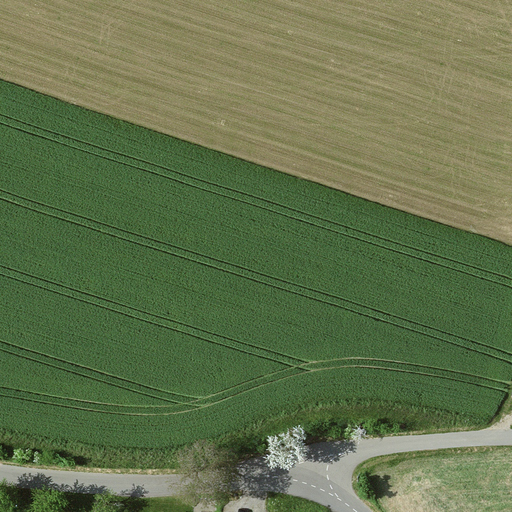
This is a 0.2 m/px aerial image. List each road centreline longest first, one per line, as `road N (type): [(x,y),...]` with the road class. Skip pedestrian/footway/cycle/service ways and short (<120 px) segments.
road 1 (residential): [(0,474),(119,485),(291,478)]
road 2 (unclassified): [(291,478),(322,459),(366,448),(511,437)]
